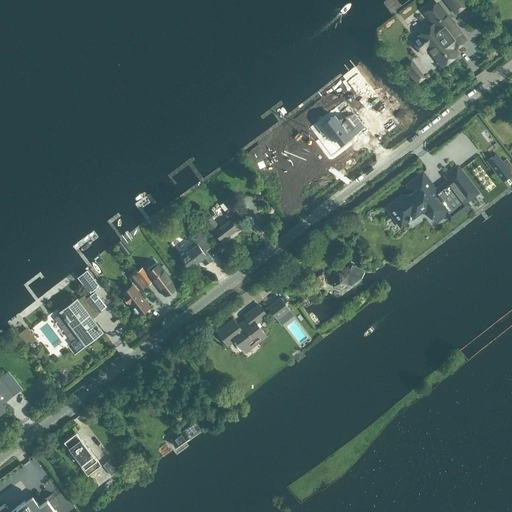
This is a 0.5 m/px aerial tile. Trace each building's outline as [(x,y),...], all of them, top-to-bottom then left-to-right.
[(465,0),(443,0),(455,15),(469,4),(465,0)] [(426,49),(440,67),(453,57),(450,53),(465,40),(435,4),(424,13),(433,24),(418,36),(418,37),(412,42),(421,53),(426,49)] [(417,84),(424,78),(412,63),(405,68),(417,84)] [(341,144),(363,127),(354,115),(334,121),(332,117),(321,125),(331,138),(335,137),(341,144)] [(492,157),(495,162),(500,158),(497,153),(492,157)] [(501,180),(502,179),(511,172),(500,158),(495,162),(492,157),(486,161),(501,180)] [(402,195),(386,207),(401,226),(409,220),(410,221),(411,221),(411,218),(420,212),(419,210),(427,204),(431,210),(430,211),(437,221),(446,214),(450,220),(469,206),(466,201),(477,192),(457,167),(446,176),(449,180),(433,192),(420,175),(407,185),(412,192),(408,196),(402,195)] [(240,217),(246,213),(236,200),(237,198),(237,196),(236,194),(234,193),(233,192),(231,192),(229,193),(228,195),(227,197),(228,199),(224,202),(230,210),(228,211),(226,215),(230,220),(219,228),(217,225),(212,218),(205,222),(217,237),(218,236),(222,241),(237,229),(236,227),(238,226),(241,219),(240,217)] [(212,260),(206,252),(213,246),(201,231),(197,234),(201,239),(198,242),(199,243),(192,248),(191,247),(180,256),(189,268),(201,259),(205,265),(212,260)] [(149,273),(165,294),(176,286),(167,276),(170,274),(163,265),(160,267),(159,265),(149,273)] [(361,278),(365,270),(362,269),(362,268),(361,268),(357,266),(356,265),(355,266),(352,265),(347,277),(339,274),(333,278),(334,285),(340,288),(347,284),(351,286),(361,278)] [(136,273),(146,285),(152,280),(143,268),(136,273)] [(99,286),(87,270),(78,277),(90,293),(99,286)] [(146,285),(136,273),(130,277),(133,281),(140,290),(146,285)] [(132,285),(123,293),(140,314),(150,306),(144,299),(146,298),(140,290),(133,281),(132,282),(132,284),(132,285)] [(117,300),(121,297),(115,290),(112,293),(117,300)] [(84,295),(61,311),(65,316),(64,316),(67,320),(68,320),(80,336),(71,343),(76,350),(85,343),(86,343),(102,331),(96,324),(97,324),(93,319),(92,319),(91,317),(96,312),(97,313),(106,306),(95,292),(87,298),(84,295)] [(293,315),(289,309),(281,298),(269,307),(281,324),(293,315)] [(257,323),(267,315),(259,304),(245,315),(247,318),(238,325),(234,319),(218,331),(226,341),(233,336),(243,349),(255,340),(257,343),(266,335),(257,323)] [(23,331),(18,335),(30,350),(34,348),(30,342),(35,339),(30,332),(27,328),(23,331)] [(7,399),(21,388),(8,372),(0,378),(0,413),(6,409),(0,400),(0,392),(2,392),(7,399)] [(195,422),(187,429),(190,434),(191,435),(200,429),(195,422)] [(187,429),(171,440),(176,446),(189,437),(188,436),(190,434),(187,429)] [(76,433),(65,442),(89,473),(100,464),(76,433)] [(103,464),(111,475),(121,468),(112,456),(103,464)] [(52,493),(31,508),(25,500),(11,510),(5,501),(0,504),(0,511),(56,511),(55,509),(61,505),(52,493)]
